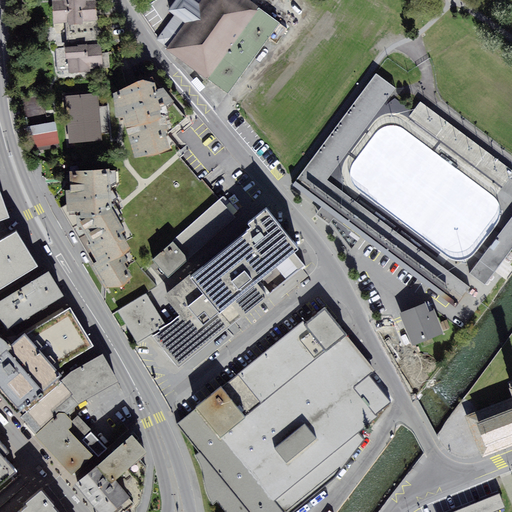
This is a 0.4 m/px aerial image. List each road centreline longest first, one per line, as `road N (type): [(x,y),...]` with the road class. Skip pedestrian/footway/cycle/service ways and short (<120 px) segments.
road 1 (residential): [(334,266),(119,0)]
road 2 (primary): [(0,111),(36,219),(118,350)]
road 3 (residential): [(443,462),(334,266)]
road 4 (residential): [(334,266),(177,395)]
road 5 (primary): [(189,511),(157,414),(118,350)]
road 6 (primary): [(118,350),(157,447),(167,511)]
road 7 (tertiary): [(78,511),(0,418)]
